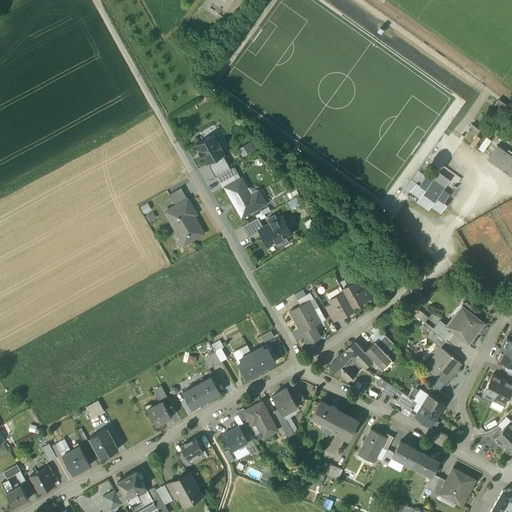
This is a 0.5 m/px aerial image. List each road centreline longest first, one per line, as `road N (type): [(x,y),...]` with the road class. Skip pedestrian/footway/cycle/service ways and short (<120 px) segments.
road 1 (residential): [(33,511),(299,361)]
road 2 (residential): [(299,361),(457,259)]
road 3 (residential): [(299,361),(311,378),(457,453)]
road 4 (track): [(0,197),(156,112)]
road 5 (residential): [(457,453),(468,432),(460,403),(509,314)]
road 6 (residential): [(95,0),(169,133)]
